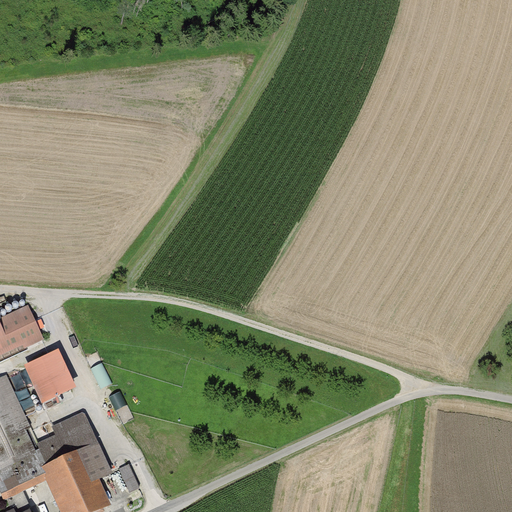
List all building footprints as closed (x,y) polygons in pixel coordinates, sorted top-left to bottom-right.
[(0,351),(23,341),(26,348),(43,340),(24,298),(0,309),(0,351)] [(56,355),(27,368),(47,410),(61,404),(58,396),(72,389),(56,355)] [(101,390),(111,387),(104,365),(94,368),(101,390)] [(24,417),(6,378),(0,380),(0,475),(9,495),(5,497),(12,511),(20,511),(31,507),(23,490),(53,476),(69,511),(92,511),(108,505),(96,480),(110,473),(83,416),(55,429),(59,437),(40,446),(42,450),(34,454),(18,419),(24,417)] [(140,489),(129,465),(119,470),(130,494),(140,489)]
